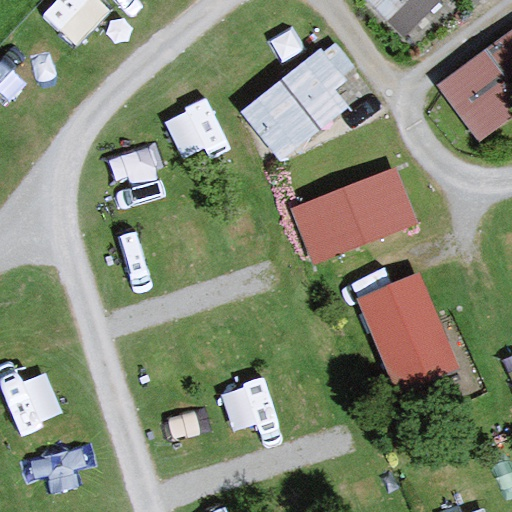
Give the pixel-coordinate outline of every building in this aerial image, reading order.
[(372,0),(406,34),(440,0),(372,0)] [(511,25),(436,66),(473,137),(511,116),(511,25)] [(329,83),(355,63),(335,36),(239,107),(280,161),(349,110),(329,83)] [(398,161),(291,203),(314,262),(421,220),(398,161)] [(425,268),(362,291),(397,391),(461,368),(425,268)]
